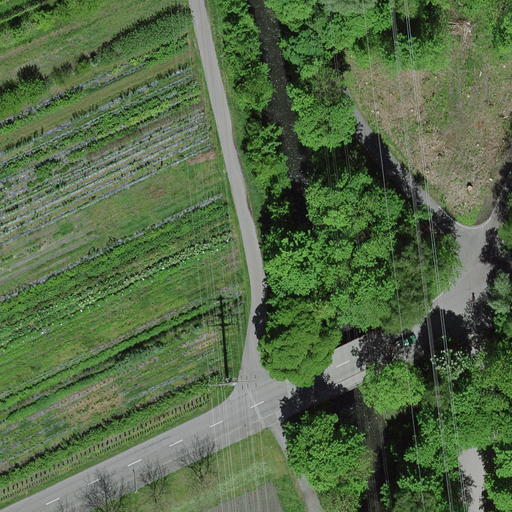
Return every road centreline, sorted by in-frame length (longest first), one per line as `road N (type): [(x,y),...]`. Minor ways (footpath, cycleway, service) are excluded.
road 1 (residential): [(34,511),(511,282)]
road 2 (track): [(198,0),(258,283),(255,344),(270,400)]
road 3 (track): [(471,265),(346,101),(312,0)]
